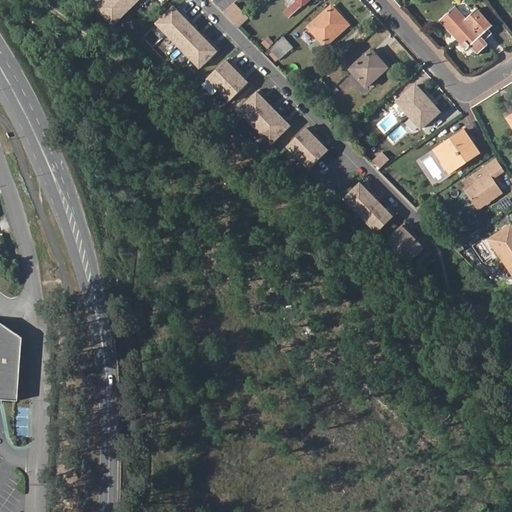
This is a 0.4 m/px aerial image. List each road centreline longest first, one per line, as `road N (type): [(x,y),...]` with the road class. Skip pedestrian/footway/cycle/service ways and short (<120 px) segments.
road 1 (residential): [(37,511),(31,267),(0,170)]
road 2 (residential): [(202,0),(428,229)]
road 3 (secondary): [(63,198),(98,313),(110,425),(107,511)]
road 4 (residential): [(511,66),(465,97),(376,0)]
road 5 (secondary): [(0,60),(63,198)]
road 6 (tertiary): [(0,92),(63,198)]
